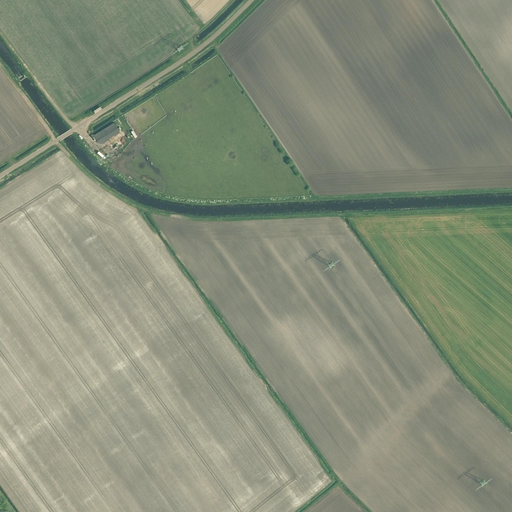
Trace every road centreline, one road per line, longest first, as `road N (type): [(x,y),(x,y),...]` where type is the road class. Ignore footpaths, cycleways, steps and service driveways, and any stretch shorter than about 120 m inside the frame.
road 1 (track): [(0,64),(80,173),(156,216),(233,221),(511,208)]
road 2 (track): [(144,210),(330,473)]
road 3 (unclassified): [(0,176),(179,62),(251,0)]
